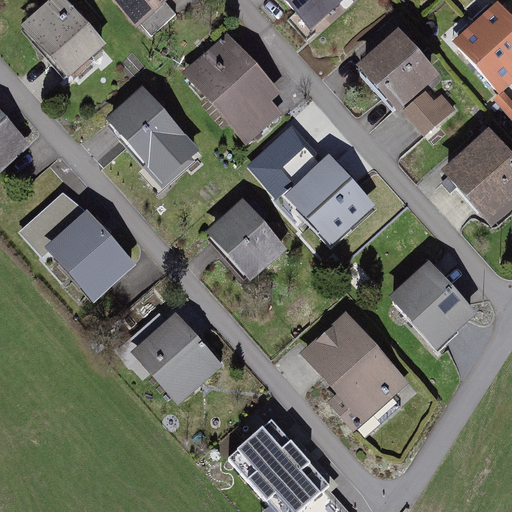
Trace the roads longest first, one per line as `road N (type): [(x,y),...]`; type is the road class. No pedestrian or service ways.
road 1 (residential): [(0,78),(386,511)]
road 2 (residential): [(511,307),(235,0)]
road 3 (residential): [(400,511),(511,333)]
